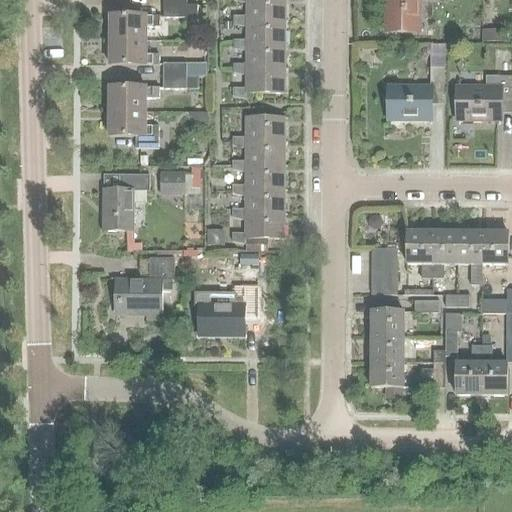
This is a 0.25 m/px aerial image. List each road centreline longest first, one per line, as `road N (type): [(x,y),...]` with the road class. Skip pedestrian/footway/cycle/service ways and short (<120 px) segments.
road 1 (tertiary): [(42,391),(29,0)]
road 2 (residential): [(332,441),(259,438),(153,392),(42,391)]
road 3 (residential): [(333,188),(332,441)]
road 4 (residential): [(334,0),(333,188)]
road 5 (residential): [(511,441),(332,441)]
road 6 (residential): [(511,188),(333,188)]
road 7 (tertiary): [(44,511),(42,391)]
